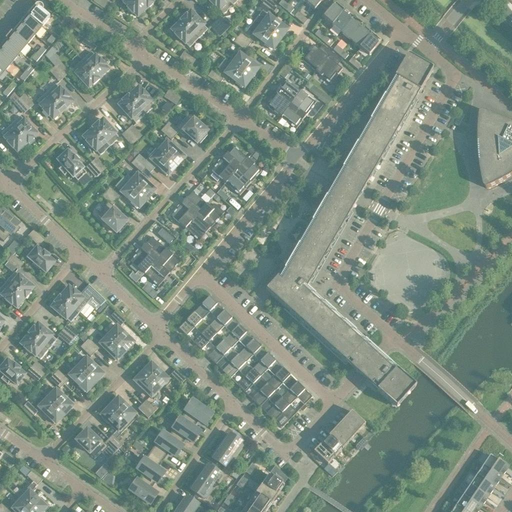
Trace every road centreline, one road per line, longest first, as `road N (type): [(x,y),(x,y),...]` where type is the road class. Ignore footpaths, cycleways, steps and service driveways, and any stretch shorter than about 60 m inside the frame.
road 1 (residential): [(393,339),(340,282),(455,75),(428,51)]
road 2 (residential): [(101,274),(239,118)]
road 3 (residential): [(147,57),(8,184)]
road 4 (residential): [(334,405),(200,275)]
road 5 (residential): [(44,463),(162,336)]
road 6 (residential): [(296,159),(402,31)]
road 7 (residential): [(200,275),(296,159)]
road 8 (residential): [(330,0),(239,118)]
road 9 (residential): [(235,408),(163,511)]
road 10 (residential): [(81,256),(0,350)]
